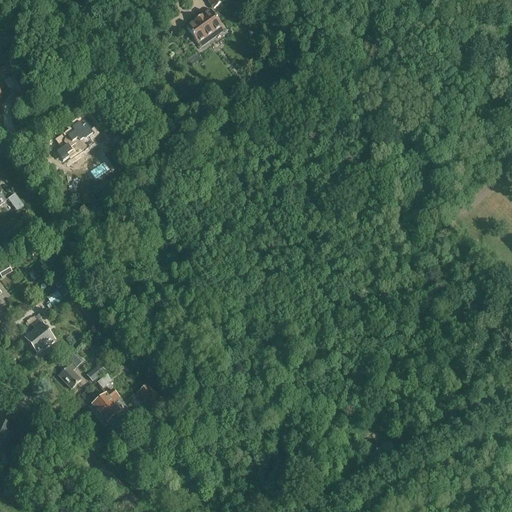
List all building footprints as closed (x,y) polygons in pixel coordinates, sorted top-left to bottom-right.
[(206,0),(214,9),(223,3),(220,0),(206,0)] [(198,45),(222,27),(210,11),(204,16),(204,15),(192,24),(186,29),(198,45)] [(8,63),(12,69),(16,65),(12,60),(8,63)] [(0,70),(0,76),(1,77),(11,71),(7,65),(0,70)] [(64,146),(64,147),(65,147),(56,153),(63,162),(68,158),(67,155),(72,152),(70,149),(76,145),(81,153),(92,146),(87,139),(92,135),(85,125),(82,128),(79,124),(72,129),(74,133),(66,139),(65,139),(64,140),(64,141),(64,142),(63,144),(64,145),(64,146)] [(8,200),(17,212),(23,207),(14,195),(8,200)] [(58,290),(64,286),(61,280),(54,284),(58,290)] [(64,286),(58,290),(63,298),(69,294),(64,286)] [(47,298),(50,304),(60,297),(56,291),(47,298)] [(24,339),(37,356),(54,343),(38,322),(32,327),(35,331),(24,339)] [(84,365),(91,373),(105,362),(97,354),(84,365)] [(58,378),(70,391),(81,382),(73,373),(76,370),(73,367),(75,366),(73,363),(58,378)] [(88,377),(92,383),(102,375),(98,370),(88,377)] [(148,385),(136,394),(150,411),(164,401),(148,385)] [(91,407),(105,424),(119,413),(110,401),(116,396),(112,391),(91,407)] [(0,423),(0,451),(1,452),(5,442),(7,443),(10,435),(9,435),(12,428),(0,423)]
